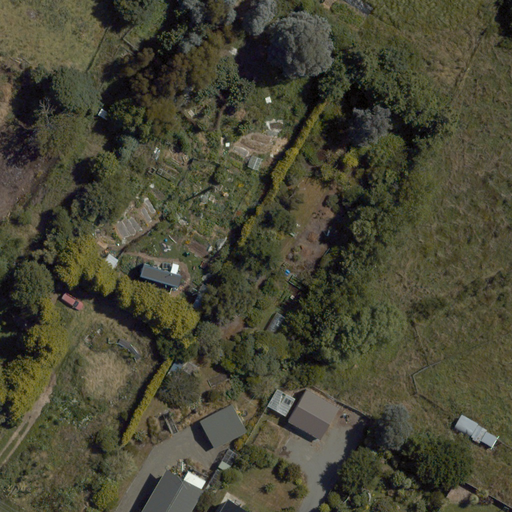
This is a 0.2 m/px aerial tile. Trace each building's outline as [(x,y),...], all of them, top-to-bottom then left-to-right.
[(186,393),(203,362),(182,350),(165,381),(186,393)] [(277,389),(266,407),(288,419),(286,422),(319,441),(341,404),(308,385),(299,402),(277,389)] [(234,398),(198,418),(213,448),(250,428),(234,398)] [(480,446),(483,442),(491,448),(498,437),(464,414),(457,425),(473,436),(471,440),(480,446)] [(172,511),(156,502),(150,511),(172,511)]
